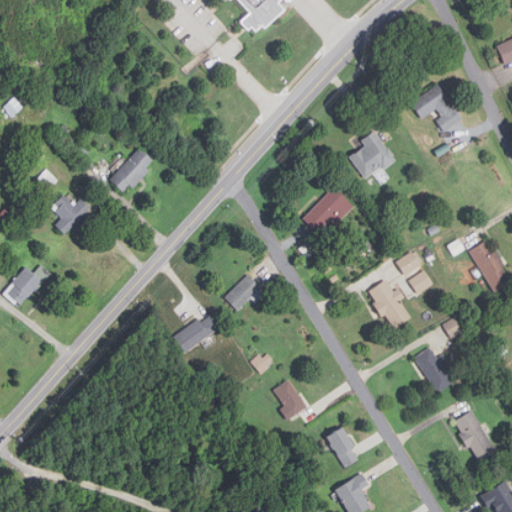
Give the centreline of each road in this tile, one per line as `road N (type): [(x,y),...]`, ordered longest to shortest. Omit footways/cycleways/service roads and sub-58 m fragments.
road 1 (residential): [(234,178),(439,511),(510,140),(440,0)]
road 2 (secondary): [(0,436),(404,0)]
